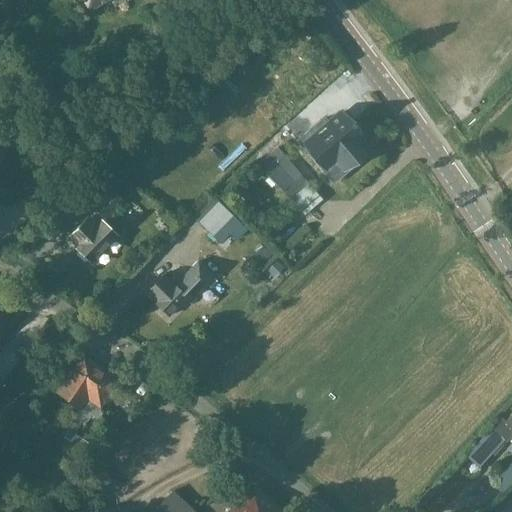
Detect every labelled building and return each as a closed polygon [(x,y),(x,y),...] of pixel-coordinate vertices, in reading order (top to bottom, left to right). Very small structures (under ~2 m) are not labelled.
[(84,0),(91,12),(104,4),(102,1),(104,0),(84,0)] [(299,138),(298,139),(323,169),(329,164),(332,161),(341,171),(348,166),(363,153),(355,142),(360,138),(351,128),(352,126),(350,123),(348,125),(339,114),(328,124),(324,127),(319,121),(299,138)] [(263,173),(282,193),(287,198),(305,183),(289,163),(280,170),(273,163),(263,173)] [(83,198),(107,221),(124,204),(112,192),(121,182),(110,171),(83,198)] [(235,240),(245,230),(217,203),(198,223),(218,242),(227,233),(235,240)] [(101,254),(118,238),(101,222),(93,230),(84,221),(69,236),(78,245),(75,248),(90,263),(100,253),(101,254)] [(262,247),(252,257),(259,265),(270,255),(262,247)] [(275,260),(265,270),(271,277),(281,267),(275,260)] [(197,263),(189,272),(174,288),(161,276),(144,294),(168,316),(178,306),(180,308),(191,296),(195,300),(206,287),(205,287),(213,278),(197,263)] [(54,394),(73,407),(100,367),(81,354),(54,394)] [(100,367),(73,407),(79,411),(88,400),(99,408),(118,380),(100,367)] [(511,416),(505,423),(502,419),(475,449),(468,456),(478,467),(486,460),(511,431),(511,416)] [(66,428),(61,436),(86,453),(92,445),(75,434),(66,428)] [(511,464),(495,484),(504,492),(511,482),(511,464)] [(282,511),(251,485),(228,511),(229,511),(282,511)] [(156,507),(151,511),(177,511),(185,504),(170,491),(155,507),(156,507)]
